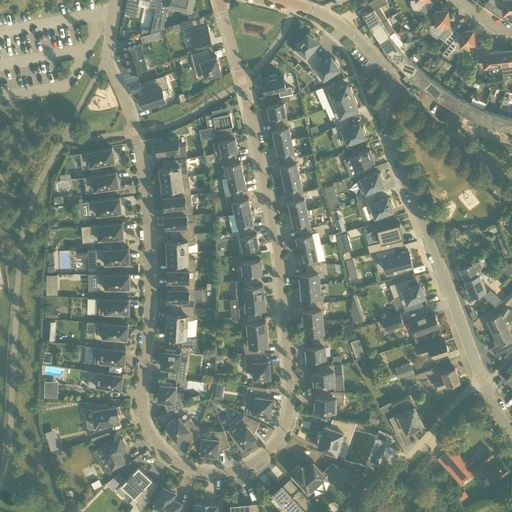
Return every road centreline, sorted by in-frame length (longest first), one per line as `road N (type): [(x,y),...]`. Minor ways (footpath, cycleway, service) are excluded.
road 1 (residential): [(222,0),(273,219),(288,414),(268,453),(216,473),(181,465),(141,424),(151,235),(133,133),(106,60),(113,0)]
road 2 (residential): [(483,385),(384,110),(402,88)]
road 3 (residential): [(360,511),(466,391),(483,385)]
road 4 (residential): [(402,88),(320,12),(275,0)]
road 5 (residential): [(511,179),(460,146),(402,88)]
